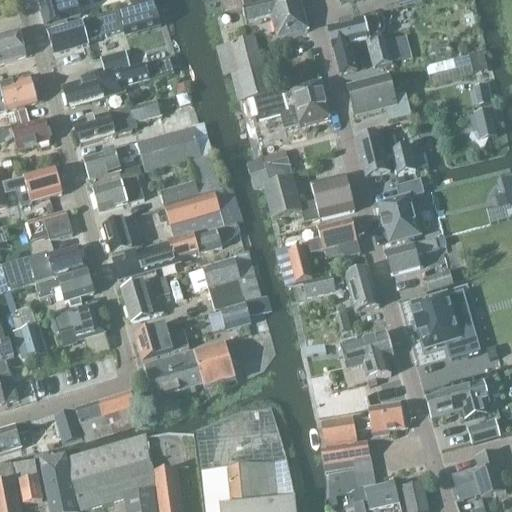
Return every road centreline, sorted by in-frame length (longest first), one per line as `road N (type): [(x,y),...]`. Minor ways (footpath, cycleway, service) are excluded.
road 1 (residential): [(447,511),(310,0)]
road 2 (residential): [(0,425),(117,386),(126,376),(23,0)]
